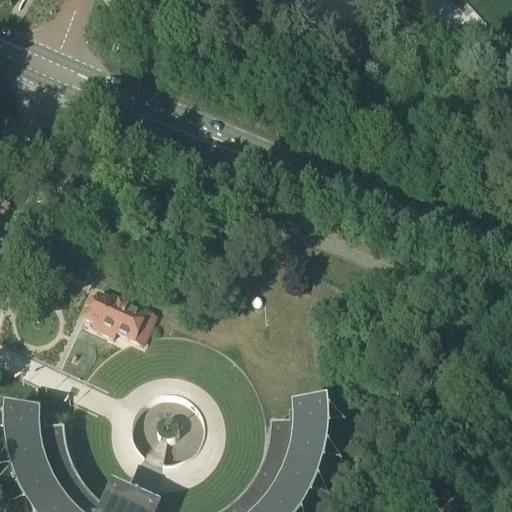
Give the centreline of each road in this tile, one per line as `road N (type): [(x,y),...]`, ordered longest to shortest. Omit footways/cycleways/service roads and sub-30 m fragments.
road 1 (primary): [(0,47),(325,183),(511,244)]
road 2 (track): [(511,376),(405,511)]
